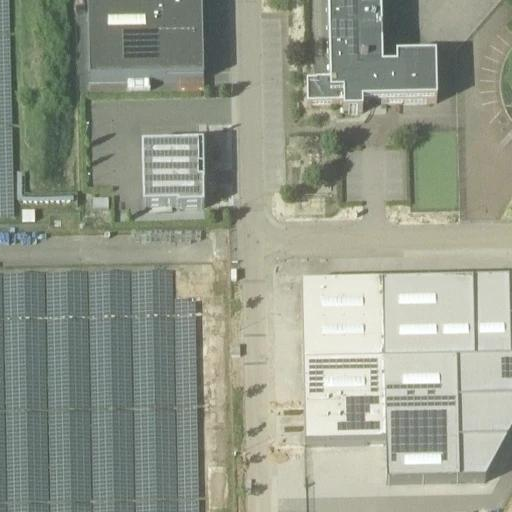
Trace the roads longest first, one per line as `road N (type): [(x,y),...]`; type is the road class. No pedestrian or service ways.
road 1 (unclassified): [(253,244),(255,511)]
road 2 (unclassified): [(511,239),(253,244)]
road 3 (unclassified): [(248,0),(253,244)]
